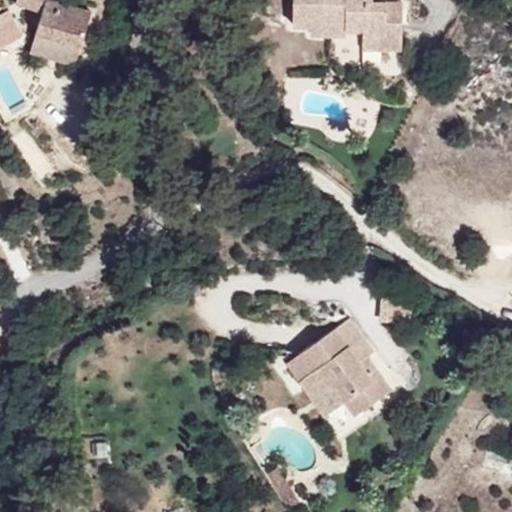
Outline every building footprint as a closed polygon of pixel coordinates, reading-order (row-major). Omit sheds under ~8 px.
[(49,0),(47,0),(30,50),(80,70),(94,19),(49,0)] [(304,0),(304,33),(408,53),(409,2),(390,0),(304,0)] [(8,7),(0,9),(0,42),(20,35),(8,7)] [(0,52),(0,105),(6,115),(30,100),(0,52)] [(396,320),(397,293),(380,293),(380,320),(396,320)] [(355,319),(296,364),(353,434),(397,387),(355,319)] [(95,439),(96,458),(110,457),(109,438),(95,439)]
